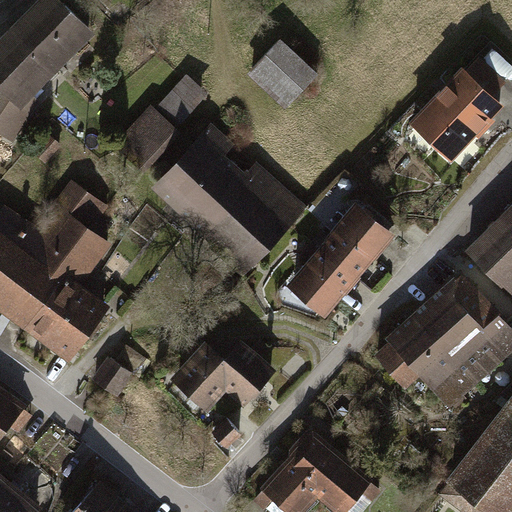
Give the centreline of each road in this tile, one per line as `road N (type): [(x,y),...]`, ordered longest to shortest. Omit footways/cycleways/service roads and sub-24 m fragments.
road 1 (residential): [(51,401),(130,315),(287,327),(342,354)]
road 2 (residential): [(511,151),(342,354)]
road 3 (residential): [(342,354),(202,511)]
road 4 (residential): [(51,401),(193,511)]
